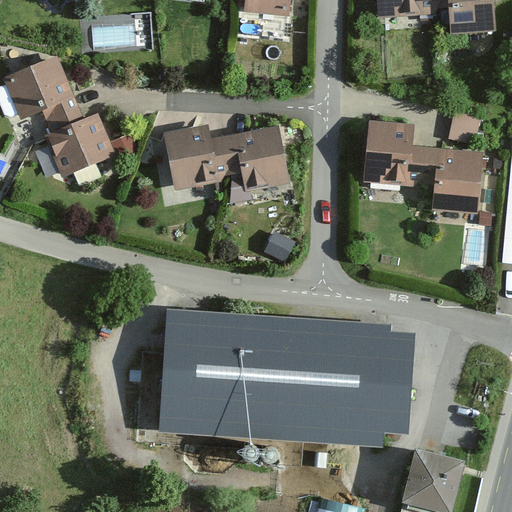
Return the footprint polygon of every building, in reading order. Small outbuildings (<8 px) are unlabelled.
[(246,0),(245,9),(289,14),(290,0),(246,0)] [(376,0),(378,16),(451,11),(452,29),(492,26),(490,0),(376,0)] [(7,76),(23,114),(42,106),(49,123),(81,110),(58,55),(7,76)] [(456,111),(450,138),(474,143),(480,116),(456,111)] [(47,134),(60,168),(63,175),(115,153),(99,113),(47,134)] [(373,125),(369,177),(438,182),(436,207),(478,210),(482,153),(409,148),(411,128),(373,125)] [(207,129),(167,136),(176,184),(245,170),(249,188),(289,180),(278,127),(210,140),(207,129)] [(129,135),(114,141),(119,153),(133,147),(129,135)] [(511,147),(502,262),(511,262),(511,147)] [(40,150),(45,176),(56,174),(50,148),(40,150)] [(505,160),(495,158),(494,168),(504,169),(505,160)] [(491,212),(481,212),(481,224),(490,225),(491,212)] [(294,242),(274,233),(266,250),(285,259),(294,242)] [(385,328),(170,314),(163,428),(383,442),(384,425),(404,427),(409,337),(384,336),(385,328)] [(242,454),(245,459),(252,461),(258,456),(258,451),(255,446),(249,445),(244,448),(242,454)] [(262,455),(265,460),(272,462),(278,457),(278,452),(275,447),(269,446),(264,449),(262,455)] [(463,461),(416,449),(403,498),(450,511),(463,461)] [(366,511),(367,510),(319,499),(315,511),(366,511)]
